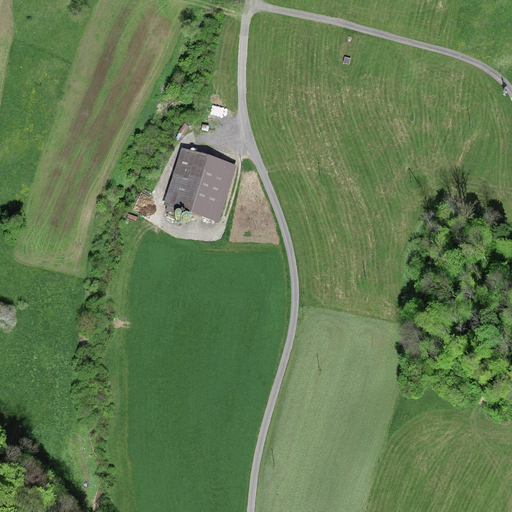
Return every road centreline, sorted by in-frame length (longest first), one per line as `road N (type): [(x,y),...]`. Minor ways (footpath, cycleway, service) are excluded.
road 1 (track): [(250,511),(295,284),(284,226),(254,156)]
road 2 (unclassified): [(254,156),(241,100),(249,0)]
